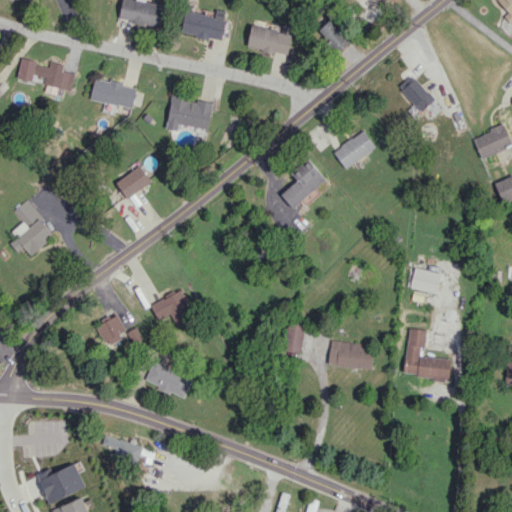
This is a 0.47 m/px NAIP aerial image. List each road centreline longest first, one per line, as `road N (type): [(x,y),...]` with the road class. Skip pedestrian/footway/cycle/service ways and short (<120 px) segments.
road 1 (tertiary): [(441,0),(36,327),(4,395)]
road 2 (tertiary): [(4,395),(119,408),(386,511)]
road 3 (residential): [(0,25),(324,97)]
